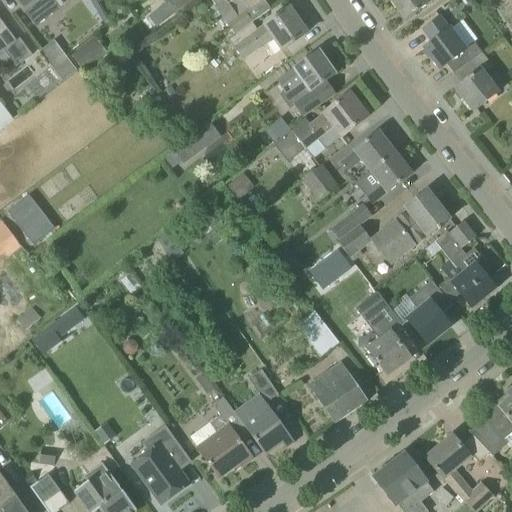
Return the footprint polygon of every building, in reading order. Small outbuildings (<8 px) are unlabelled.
[(15,0),(25,13),(42,0),(53,0),(60,9),(72,0),(15,0)] [(169,0),(168,1),(177,14),(195,0),(169,0)] [(211,0),(218,9),(227,3),(228,5),(238,19),(228,25),(235,35),(236,36),(253,24),(252,23),(246,14),(251,10),(264,0),(211,0)] [(389,0),(404,21),(435,0),(389,0)] [(169,19),(161,8),(149,17),(156,28),(169,19)] [(243,60),(260,49),(275,38),(283,51),(307,34),(289,9),(258,31),(253,24),(236,36),(230,41),(243,60)] [(440,18),(423,30),(423,31),(430,39),(432,43),(427,47),(425,49),(427,51),(424,53),(424,54),(427,52),(432,58),(434,60),(433,64),(437,69),(441,70),(447,65),(453,74),(482,52),(476,43),(475,44),(474,42),(465,50),(453,35),(440,18)] [(16,41),(0,19),(0,54),(4,51),(16,67),(32,55),(20,39),(16,41)] [(88,44),(71,56),(82,72),(99,60),(88,44)] [(285,92),(279,96),(290,110),(294,107),(303,119),(336,96),(326,82),(336,75),(338,70),(331,60),(327,62),(319,52),(294,70),(278,82),(285,92)] [(482,52),(453,74),(462,85),(456,90),(473,113),(499,93),(485,75),(494,67),(482,52)] [(52,69),(26,88),(39,105),(64,85),(52,69)] [(170,88),(164,93),(168,99),(175,95),(170,88)] [(306,119),(291,131),(306,150),(307,151),(319,142),(326,150),(342,137),(342,138),(368,118),(365,114),(366,114),(368,113),(368,109),(365,104),(361,104),(359,106),(358,104),(353,98),(350,94),(324,115),(325,116),(312,126),(306,119)] [(0,130),(13,121),(0,103),(0,130)] [(220,137),(209,123),(173,149),(175,152),(165,159),(173,169),(183,162),(184,164),(220,137)] [(362,161),(371,173),(396,153),(385,140),(381,134),(379,132),(355,153),(341,164),(348,172),(362,161)] [(406,166),(396,153),(371,173),(356,184),(373,205),(387,194),(387,195),(412,174),(410,172),(409,173),(406,168),(405,167),(406,166)] [(319,202),(339,187),(322,165),(303,181),(319,202)] [(226,187),(237,202),(256,188),(244,173),(226,187)] [(407,212),(396,221),(416,247),(450,220),(437,203),(429,192),(426,194),(406,210),(407,212)] [(330,229),(339,242),(359,226),(372,217),(363,205),(330,229)] [(0,257),(19,243),(0,218),(0,257)] [(462,250),(476,239),(464,224),(450,234),(462,250)] [(359,226),(339,242),(338,242),(350,259),(372,241),(359,226)] [(219,229),(208,235),(214,245),(225,239),(219,229)] [(184,254),(169,232),(157,240),(172,262),(184,254)] [(447,233),(435,243),(440,249),(449,261),(453,266),(461,276),(453,283),(452,284),(460,294),(469,305),(471,308),(495,289),(485,276),(480,270),(486,265),(474,250),(466,256),(447,233)] [(360,251),(350,259),(353,263),(363,255),(360,251)] [(337,252),(310,273),(323,291),(351,270),(337,252)] [(294,255),(284,263),(290,272),(301,264),(294,255)] [(409,298),(407,300),(418,313),(409,321),(427,344),(449,326),(440,315),(451,306),(449,303),(437,289),(432,282),(410,299),(409,298)] [(369,299),(356,308),(365,320),(373,331),(374,330),(380,337),(366,348),(368,350),(387,376),(402,365),(407,360),(410,358),(401,346),(391,334),(389,331),(398,324),(385,305),(376,294),(371,287),(370,285),(363,290),(369,299)] [(25,332),(41,319),(32,309),(17,322),(25,332)] [(340,344),(330,331),(315,312),(296,327),(321,359),(340,344)] [(60,320),(50,327),(59,338),(68,331),(62,323),(60,320)] [(123,345),(123,351),(127,355),(133,356),(138,352),(138,346),(135,341),(128,341),(123,345)] [(309,386),(334,424),(368,402),(342,364),(309,386)] [(266,403),(279,395),(262,369),(249,379),(266,403)] [(209,382),(201,387),(207,395),(215,389),(209,382)] [(469,431),(469,432),(473,436),(489,453),(492,457),(508,444),(511,449),(511,389),(507,393),(507,394),(507,395),(508,394),(511,397),(506,401),(500,406),(497,402),(482,414),(485,419),(472,430),(470,432),(469,431)] [(211,424),(190,439),(219,479),(239,465),(241,468),(253,459),(236,436),(245,428),(224,400),(213,407),(221,417),(211,424)] [(291,438),(270,409),(245,428),(266,456),(291,438)] [(107,424),(93,434),(102,447),(116,437),(107,424)] [(130,467),(159,507),(187,487),(177,473),(188,465),(163,430),(141,446),(147,454),(130,467)] [(479,462),(489,453),(473,436),(461,447),(453,437),(426,459),(462,502),(471,511),(476,511),(492,498),(480,484),(471,491),(454,471),(470,457),(473,455),(479,462)] [(42,448),(40,464),(54,466),(57,450),(42,448)] [(375,479),(372,481),(394,508),(398,505),(400,503),(406,511),(427,511),(420,503),(427,498),(434,492),(405,455),(375,479)] [(87,483),(74,493),(88,511),(97,511),(100,510),(101,511),(136,511),(137,511),(110,475),(106,469),(87,483)] [(0,511),(26,511),(0,474),(0,511)] [(59,511),(70,504),(49,475),(31,488),(48,511),(59,511)]
